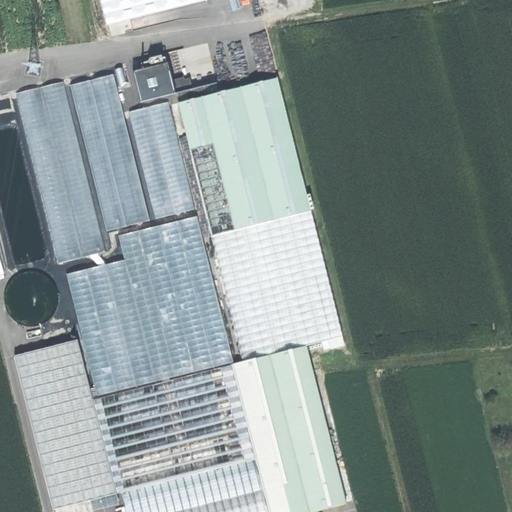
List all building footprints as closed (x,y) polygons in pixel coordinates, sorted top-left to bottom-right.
[(211,0),(96,0),(104,27),(211,0)] [(134,102),(191,89),(188,76),(170,80),(166,62),(160,64),(158,55),(143,58),(145,67),(127,71),(134,102)] [(148,220),(111,74),(68,85),(104,231),(148,220)] [(312,212),(275,76),(175,103),(212,239),(312,212)] [(62,82),(16,94),(60,263),(107,251),(62,82)] [(195,209),(169,103),(128,113),(155,219),(195,209)] [(212,239),(245,362),(257,359),(307,346),(329,340),(344,337),(312,212),(212,239)] [(232,365),(195,216),(117,235),(123,260),(65,274),(80,341),(95,398),(232,365)] [(346,345),(344,337),(329,340),(331,349),(346,345)] [(119,493),(80,341),(12,358),(52,511),(119,493)] [(296,511),(309,511),(347,502),(307,346),(257,359),(289,486),(296,511)] [(265,492),(289,486),(257,359),(245,362),(232,365),(257,461),(265,492)] [(121,496),(257,461),(232,365),(95,398),(119,493),(120,491),(121,496)] [(125,511),(186,511),(265,492),(257,461),(121,496),(125,511)] [(269,511),(265,492),(186,511),(269,511)]
